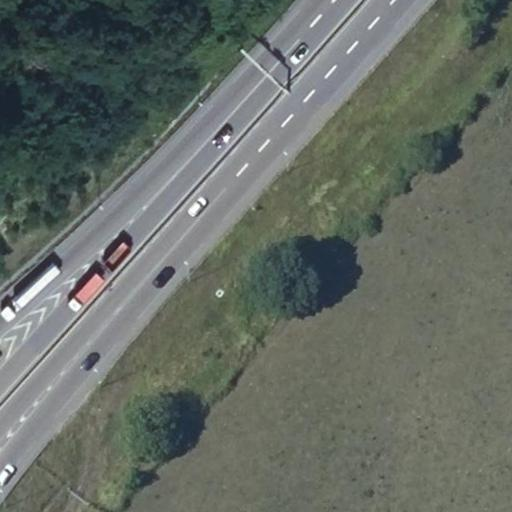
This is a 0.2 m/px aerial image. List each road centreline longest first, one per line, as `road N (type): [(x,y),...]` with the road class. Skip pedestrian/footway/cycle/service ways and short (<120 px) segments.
road 1 (motorway): [(334,0),(249,107),(0,384)]
road 2 (motorway): [(331,0),(284,37),(114,215),(0,320)]
road 3 (motorway): [(0,464),(224,183)]
road 4 (motorway): [(0,421),(224,183)]
road 5 (motorway): [(224,183),(385,0)]
road 6 (track): [(84,360),(97,391),(78,492),(65,511)]
